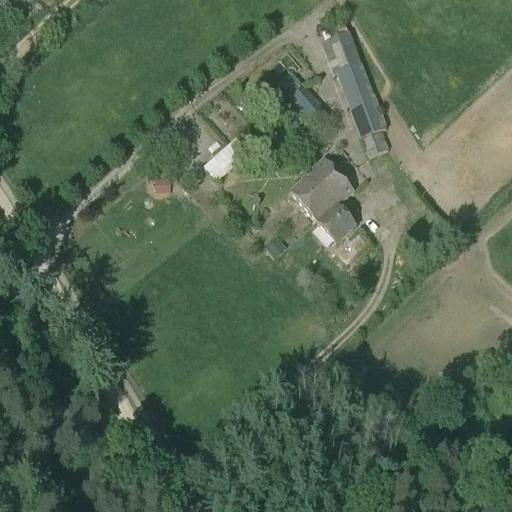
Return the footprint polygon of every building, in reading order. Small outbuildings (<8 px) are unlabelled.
[(387,133),(350,36),(321,47),(333,80),(336,79),(368,161),(388,153),(381,135),(387,133)] [(291,103),(304,92),(291,76),(278,88),(291,103)] [(314,131),(329,119),(305,91),(304,92),(291,103),(290,104),(314,131)] [(216,186),(250,155),(237,141),(203,171),(216,186)] [(332,214),(346,200),(353,194),(325,162),(290,194),(316,223),(330,211),(332,214)] [(330,211),(316,223),(336,245),(355,228),(348,220),(357,212),(346,200),(332,214),(330,211)] [(357,240),(347,249),(355,258),(366,249),(357,240)] [(278,244),(266,255),(273,263),(285,252),(278,244)]
